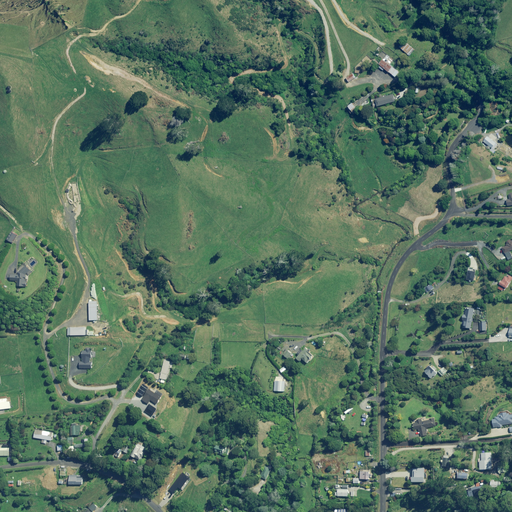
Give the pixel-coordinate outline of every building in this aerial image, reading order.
[(414,49),(407,43),(405,46),(402,44),(400,47),(409,55),(414,49)] [(394,60),(387,55),(384,60),(381,58),(379,60),(381,62),(379,64),(396,77),(399,72),(390,65),(394,60)] [(356,78),(353,74),(347,78),(349,82),(356,78)] [(396,101),(394,94),(375,99),(377,107),(396,101)] [(359,111),(353,103),(347,108),(352,114),(354,112),(355,114),(359,111)] [(497,144),(487,136),(483,142),(491,148),(489,151),(493,153),(495,151),(493,149),(497,144)] [(17,235),(12,232),(8,240),(13,243),(17,235)] [(507,246),(502,248),(505,254),(506,253),(509,260),(511,258),(511,255),(510,251),(511,250),(511,238),(511,239),(511,240),(511,241),(511,240),(507,241),(507,242),(507,244),(506,244),(507,246)] [(27,287),(28,281),(29,276),(33,272),(27,265),(18,273),(18,275),(11,275),(11,281),(16,281),(16,282),(18,282),(18,286),(27,287)] [(503,281),(501,280),(500,283),(500,284),(498,288),(503,291),(503,289),(506,290),(507,288),(508,289),(511,281),(511,277),(509,276),(508,278),(505,276),(503,281)] [(98,320),(97,301),(89,302),(90,320),(98,320)] [(463,320),(465,321),(464,328),(471,329),(475,309),(467,308),(466,315),(464,315),(463,320)] [(86,330),(86,327),(68,328),(68,335),(88,335),(88,330),(86,330)] [(92,358),(92,348),(86,348),(86,351),(83,351),(82,362),(80,362),(80,368),(92,368),(93,362),(91,362),(91,358),(92,358)] [(308,350),(305,348),(296,358),(300,361),(302,358),(308,363),(314,357),(310,353),(308,351),(308,350)] [(291,354),(287,350),(283,355),(289,360),(292,356),(290,355),(291,354)] [(168,375),(171,362),(164,360),(161,372),(160,372),(160,373),(161,373),(160,377),(160,379),(162,379),(162,380),(161,380),(161,383),(165,384),(165,382),(166,382),(166,380),(167,380),(168,375)] [(434,376),(434,377),(438,374),(430,366),(428,368),(428,369),(425,371),(431,378),(434,376)] [(447,371),(443,367),(438,372),(442,376),(447,371)] [(286,381),(275,381),(275,391),(285,392),(286,381)] [(157,389),(155,393),(148,389),(142,400),(148,404),(151,400),(157,404),(161,397),(164,393),(157,389)] [(7,402),(7,399),(0,399),(0,409),(11,408),(10,402),(7,402)] [(157,409),(149,404),(145,411),(153,416),(157,409)] [(496,419),(493,420),(494,428),(499,427),(503,427),(503,426),(511,424),(511,414),(510,415),(509,414),(507,414),(507,412),(501,413),(501,415),(499,415),(499,417),(496,417),(496,419)] [(436,426),(434,418),(429,419),(429,420),(422,422),(422,419),(417,420),(417,423),(413,423),(415,430),(419,429),(421,436),(427,435),(426,428),(436,426)] [(81,435),(80,425),(71,426),(71,435),(81,435)] [(53,433),(35,430),(34,438),(51,441),(53,433)] [(147,448),(138,443),(132,456),(141,461),(145,452),(147,448)] [(227,456),(229,448),(220,445),(220,446),(216,445),(213,452),(227,456)] [(0,455),(9,456),(9,448),(0,448),(0,455)] [(492,469),(492,453),(482,453),(482,461),(480,461),(480,470),(492,469)] [(271,470),(265,466),(259,477),(266,480),(271,470)] [(412,479),(413,479),(413,482),(425,482),(425,468),(413,468),(413,476),(412,476),(412,479)] [(368,470),(361,470),(361,479),(371,480),(371,476),(368,476),(368,470)] [(190,478),(182,473),(169,490),(174,494),(178,488),(181,490),(190,478)] [(82,476),(70,476),(70,485),(83,485),(83,478),(82,478),(82,476)] [(484,493),(483,486),(472,488),(472,491),(468,491),(469,497),(477,496),(476,494),(484,493)] [(89,508),(93,511),(97,507),(93,503),(89,508)]
